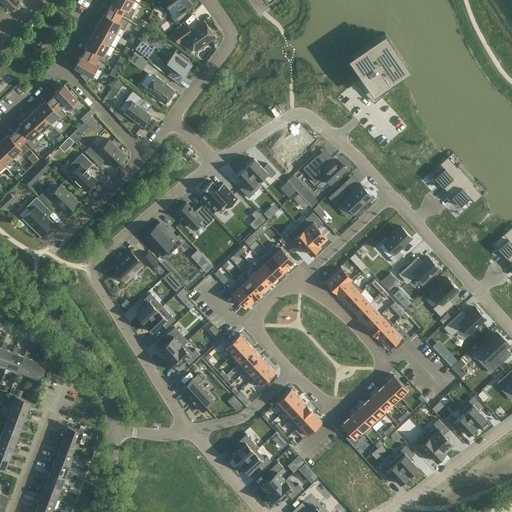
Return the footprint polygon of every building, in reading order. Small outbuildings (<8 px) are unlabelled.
[(2,5),(4,2),(10,8),(18,0),(0,0),(0,4),(2,6),(2,5)] [(130,6),(133,0),(110,0),(110,1),(113,2),(110,7),(130,18),(135,9),(130,6)] [(184,10),(192,4),(189,0),(159,0),(167,10),(170,8),(178,20),(175,23),(176,23),(186,13),(185,12),(184,10)] [(97,24),(115,34),(119,27),(123,29),(128,20),(109,9),(106,14),(103,13),(97,24)] [(214,35),(205,21),(191,31),(186,25),(173,35),(178,42),(185,37),(194,50),(214,35)] [(109,44),(115,34),(97,24),(92,34),(109,44)] [(85,51),(98,58),(105,62),(108,56),(103,54),(109,44),(92,34),(85,45),(88,46),(85,51)] [(380,35),(352,54),(357,61),(352,64),(356,69),(358,73),(360,76),(356,80),(375,101),(395,84),(393,81),(398,78),(405,72),(401,66),(405,62),(389,39),(384,42),(380,35)] [(147,57),(153,49),(141,40),(135,47),(147,57)] [(184,74),(192,64),(188,60),(189,59),(180,52),(179,54),(174,50),(166,61),(169,63),(167,67),(178,75),(180,72),(184,74)] [(95,63),(98,58),(85,51),(83,56),(80,55),(74,66),(81,70),(80,73),(79,72),(79,73),(87,82),(87,81),(90,75),(91,76),(97,65),(95,63)] [(147,61),(134,51),(128,59),(141,69),(147,61)] [(162,80),(155,75),(144,88),(164,103),(174,90),(167,84),(162,80)] [(52,98),(61,108),(65,104),(67,106),(77,98),(76,97),(77,96),(70,89),(69,90),(63,83),(54,92),(56,94),(52,98)] [(142,98),(132,91),(124,100),(129,104),(124,111),(142,125),(150,114),(138,104),(142,98)] [(67,114),(61,108),(52,98),(48,101),(46,99),(36,108),(50,122),(56,117),(59,121),(67,114)] [(41,131),(50,122),(36,108),(28,116),(41,131)] [(32,139),(41,131),(28,116),(18,124),(20,126),(16,130),(26,141),(30,137),(32,139)] [(304,149),(314,140),(302,127),(285,144),(292,151),(286,156),(296,166),(309,154),(304,149)] [(0,141),(0,143),(12,157),(18,152),(22,155),(29,148),(14,132),(10,136),(8,134),(0,141)] [(97,149),(91,143),(84,150),(99,165),(105,158),(114,167),(126,155),(109,138),(97,149)] [(0,161),(3,165),(12,157),(0,143),(0,161)] [(92,163),(82,152),(71,163),(76,168),(69,174),(70,175),(69,176),(74,181),(75,180),(85,189),(96,179),(90,173),(86,169),(92,163)] [(317,156),(303,168),(316,182),(323,175),(331,184),(336,179),(337,180),(342,175),(341,174),(347,169),(338,160),(335,163),(331,158),(325,164),(317,156)] [(443,168),(434,177),(447,191),(466,174),(458,165),(456,166),(447,156),(439,163),(443,168)] [(254,158),(245,166),(260,182),(268,174),(270,177),(275,172),(267,163),(262,167),(254,158)] [(245,166),(236,175),(244,184),(239,188),(248,197),(253,193),(262,184),(260,182),(245,166)] [(466,174),(447,191),(460,206),(469,197),(474,202),(482,194),(473,184),(474,183),(466,174)] [(212,180),(199,192),(216,210),(217,209),(220,212),(226,206),(227,207),(237,198),(222,182),(217,187),(212,180)] [(345,180),(331,193),(339,202),(342,200),(354,213),(372,196),(359,182),(353,188),(345,180)] [(65,212),(77,200),(60,184),(49,195),(65,212)] [(41,234),(52,222),(46,216),(51,211),(36,196),(26,206),(30,210),(23,217),(41,234)] [(186,201),(176,211),(180,215),(179,216),(181,218),(182,217),(192,228),(199,222),(204,227),(213,218),(201,204),(194,210),(186,201)] [(312,211),(298,224),(319,246),(319,245),(318,245),(327,237),(317,227),(322,222),(312,211)] [(298,224),(284,237),(295,248),(300,243),(310,254),(319,246),(298,224)] [(400,225),(383,241),(393,253),(389,257),(394,262),(403,254),(399,249),(411,237),(400,225)] [(150,229),(144,236),(161,254),(172,243),(176,247),(181,242),(167,226),(161,230),(157,226),(152,231),(150,229)] [(507,239),(497,247),(510,262),(511,260),(511,227),(511,226),(503,234),(507,239)] [(276,243),(268,250),(285,269),(293,261),(276,243)] [(130,250),(110,268),(122,281),(142,263),(130,250)] [(268,250),(259,258),(262,261),(262,260),(277,276),(285,269),(268,250)] [(148,251),(141,257),(150,267),(157,261),(148,251)] [(417,256),(399,273),(407,281),(414,274),(422,283),(439,267),(428,256),(422,261),(417,256)] [(262,261),(254,268),(255,269),(256,270),(256,269),(269,284),(277,276),(262,260),(262,261)] [(341,268),(326,281),(336,293),(351,279),(341,268)] [(248,276),(249,276),(248,277),(261,291),(269,284),(256,269),(256,270),(255,269),(248,276)] [(389,272),(380,280),(389,289),(398,281),(389,272)] [(239,282),(253,298),(261,291),(248,277),(249,276),(248,276),(247,275),(239,282)] [(448,277),(431,292),(439,301),(432,307),(440,315),(453,303),(449,298),(458,289),(448,277)] [(351,279),(336,293),(347,304),(360,292),(362,291),(351,279)] [(237,280),(229,288),(245,306),(253,298),(239,282),(237,280)] [(144,305),(136,313),(144,322),(162,305),(150,292),(140,301),(144,305)] [(360,292),(347,304),(357,315),(370,303),(360,292)] [(370,303),(357,315),(367,326),(380,314),(380,313),(370,303)] [(162,305),(144,322),(152,331),(161,323),(165,328),(175,319),(162,305)] [(460,310),(443,326),(451,335),(462,325),(469,333),(485,318),(475,306),(465,315),(460,310)] [(380,314),(367,326),(377,337),(390,325),(391,325),(392,323),(382,312),(380,313),(380,314)] [(390,325),(377,337),(388,348),(401,336),(391,325),(390,325)] [(168,341),(158,351),(166,359),(184,343),(187,340),(174,326),(163,336),(168,341)] [(497,332),(478,349),(489,360),(484,365),(490,372),(508,355),(503,349),(508,344),(497,332)] [(240,333),(223,348),(231,356),(232,355),(232,354),(247,340),(240,333)] [(247,340),(232,354),(232,355),(239,362),(254,348),(247,340)] [(0,363),(7,366),(12,351),(6,348),(8,343),(3,341),(1,347),(0,349),(0,363)] [(166,359),(165,360),(173,369),(184,359),(189,364),(200,354),(195,348),(192,351),(184,343),(166,359)] [(18,370),(24,355),(17,352),(19,347),(14,345),(12,351),(7,366),(18,370)] [(239,361),(237,363),(244,371),(246,369),(261,355),(254,348),(239,362),(239,361)] [(29,374),(35,359),(28,357),(30,351),(26,349),(24,355),(18,370),(29,374)] [(37,354),(35,359),(29,374),(41,379),(47,364),(39,361),(42,356),(37,354)] [(261,355),(246,369),(252,376),(253,377),(268,363),(261,355)] [(252,376),(251,378),(258,386),(275,371),(268,363),(253,377),(252,376)] [(511,369),(498,382),(503,388),(507,384),(511,389),(511,369)] [(198,372),(180,388),(201,411),(213,399),(198,383),(203,378),(198,372)] [(394,374),(386,381),(400,396),(407,389),(394,374)] [(386,381),(378,388),(392,403),(393,405),(402,398),(400,396),(386,381)] [(291,388),(275,402),(283,411),(285,409),(284,409),(298,396),(291,388)] [(378,388),(371,395),(385,410),(392,403),(378,388)] [(16,395),(12,406),(27,412),(29,406),(34,408),(36,403),(31,401),(16,395)] [(371,395),(363,402),(379,419),(387,411),(385,410),(371,395)] [(470,402),(461,410),(463,412),(464,412),(476,426),(486,417),(477,409),(482,404),(473,395),(468,400),(470,402)] [(298,396),(284,409),(285,409),(291,417),(292,417),(306,404),(298,396)] [(363,402),(356,409),(370,424),(369,424),(371,426),(379,419),(363,402)] [(291,417),(290,418),(297,426),(297,427),(313,412),(306,404),(292,417),(291,417)] [(12,406),(7,418),(23,424),(25,417),(30,419),(32,414),(27,412),(12,406)] [(356,409),(348,416),(362,431),(363,430),(369,424),(370,424),(356,409)] [(297,426),(294,429),(302,437),(321,420),(313,412),(297,427),(297,426)] [(451,415),(446,420),(455,429),(459,425),(467,434),(476,426),(464,412),(463,412),(455,420),(451,415)] [(348,416),(341,423),(356,440),(364,432),(363,430),(362,431),(348,416)] [(3,429),(18,435),(21,428),(26,430),(28,426),(23,424),(7,418),(3,429)] [(63,436),(78,442),(85,424),(70,418),(65,432),(60,430),(58,434),(63,436)] [(427,433),(427,434),(444,452),(444,451),(452,444),(443,433),(448,429),(438,418),(432,423),(435,426),(427,433)] [(3,429),(0,436),(0,440),(14,446),(17,439),(21,441),(23,437),(18,435),(3,429)] [(424,430),(410,443),(421,454),(426,450),(436,461),(445,452),(444,451),(444,452),(427,434),(427,433),(424,430)] [(240,446),(232,455),(240,464),(256,449),(258,447),(246,433),(236,442),(240,446)] [(74,453),(78,442),(63,436),(61,443),(56,441),(54,445),(59,447),(74,453)] [(0,440),(0,452),(10,457),(12,450),(17,452),(19,448),(14,446),(0,440)] [(402,451),(394,459),(408,475),(417,466),(409,458),(414,453),(405,444),(400,449),(402,451)] [(69,465),(74,453),(59,447),(56,455),(51,453),(50,457),(55,459),(69,465)] [(256,449),(240,464),(248,473),(257,464),(261,469),(271,460),(266,455),(264,457),(256,449)] [(0,466),(5,469),(8,461),(13,463),(15,459),(10,457),(0,452),(0,466)] [(65,476),(69,465),(55,459),(52,466),(47,464),(45,468),(50,470),(65,476)] [(383,464),(378,469),(387,478),(391,474),(399,483),(408,475),(394,459),(385,467),(383,464)] [(271,476),(261,485),(269,494),(285,479),(284,479),(277,471),(282,466),(277,461),(266,471),(271,476)] [(372,501),(385,489),(362,464),(349,476),(354,482),(342,493),(354,505),(366,495),(372,501)] [(61,487),(65,476),(50,470),(48,477),(43,475),(41,479),(46,481),(61,487)] [(269,494),(268,494),(276,503),(287,493),(292,498),(303,488),(298,483),(295,486),(287,477),(284,479),(285,479),(269,494)] [(56,498),(61,487),(46,481),(44,488),(39,486),(37,491),(42,493),(56,498)] [(0,492),(0,511),(1,511),(2,510),(3,510),(8,495),(0,492)] [(52,509),(56,498),(42,493),(39,500),(34,498),(32,502),(38,504),(52,509)] [(301,501),(290,511),(289,511),(320,511),(313,504),(308,508),(301,501)]
